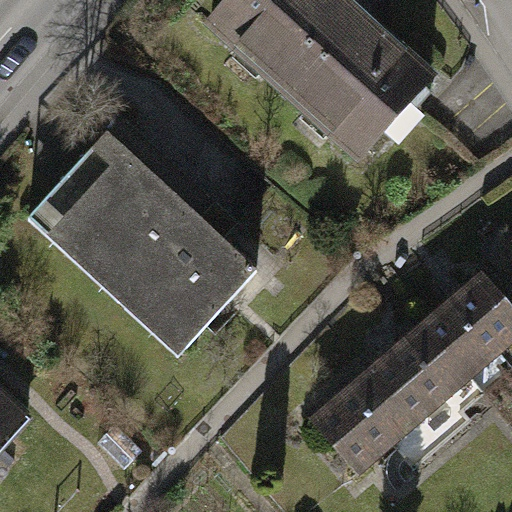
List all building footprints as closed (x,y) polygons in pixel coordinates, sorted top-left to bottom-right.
[(359,0),(229,0),(198,34),(351,179),(445,80),(359,0)] [(280,271),(136,137),(41,238),(185,372),(280,271)] [(404,357),(453,411),(511,359),(511,314),(487,286),(404,357)] [(313,438),(360,491),(453,411),(404,357),(313,438)] [(0,380),(0,469),(45,427),(0,380)]
